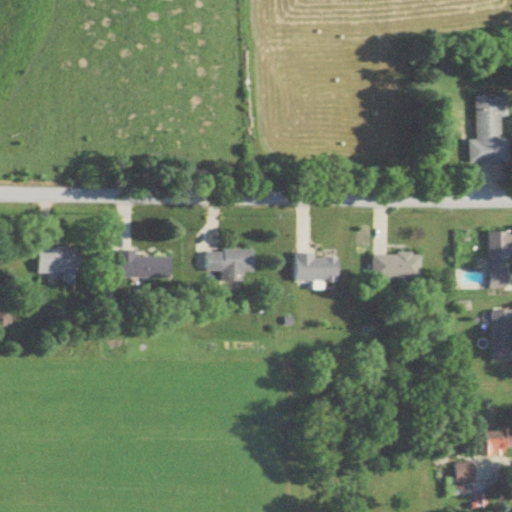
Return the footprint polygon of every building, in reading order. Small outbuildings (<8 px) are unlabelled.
[(464,165),(503,164),(503,141),(496,141),(495,119),(502,119),(502,97),(471,97),(471,142),(464,142),(464,165)] [(503,234),(482,234),(483,290),(503,290),(503,234)] [(87,250),(37,250),(37,274),(62,274),(62,284),(73,284),(73,274),(87,274),(87,250)] [(205,274),(221,274),(221,284),(243,284),(243,274),(253,274),(253,252),(205,252),(205,274)] [(117,280),(169,280),(169,259),(134,259),(134,253),(109,253),(109,270),(117,270),(117,280)] [(367,254),(367,280),(415,280),(415,254),(367,254)] [(295,283),(338,283),(338,257),(295,257),(295,283)] [(487,363),(509,363),(509,313),(487,313),(487,363)] [(511,453),(511,432),(505,433),(505,428),(492,428),(492,433),(475,433),(475,454),(511,453)] [(468,484),(468,464),(449,464),(449,491),(462,491),(462,484),(468,484)]
